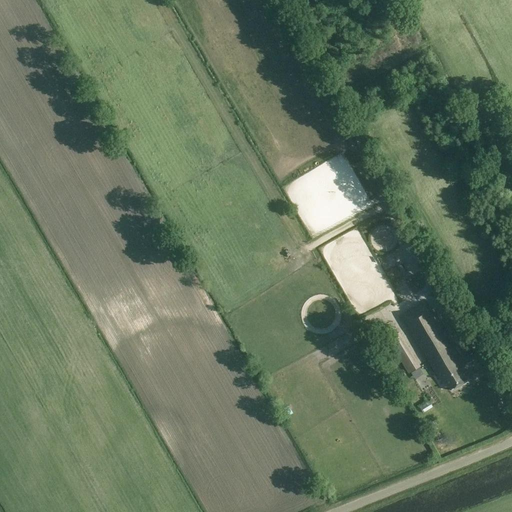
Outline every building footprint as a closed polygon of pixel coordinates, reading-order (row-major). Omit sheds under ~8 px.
[(367,241),(377,238),(373,227),(363,230),(367,241)] [(388,276),(397,271),(393,264),(384,269),(388,276)] [(451,391),(469,380),(459,364),(461,362),(450,344),(448,345),(444,339),(447,337),(434,314),(431,315),(424,303),(402,317),(439,377),(441,376),(451,391)] [(388,339),(394,350),(408,373),(419,366),(399,333),(388,339)] [(469,364),(475,360),(472,354),(473,354),(465,340),(457,345),(464,357),(465,356),(469,364)] [(421,386),(429,381),(433,387),(427,391),(429,393),(442,385),(437,377),(435,379),(430,371),(417,380),(421,386)]
